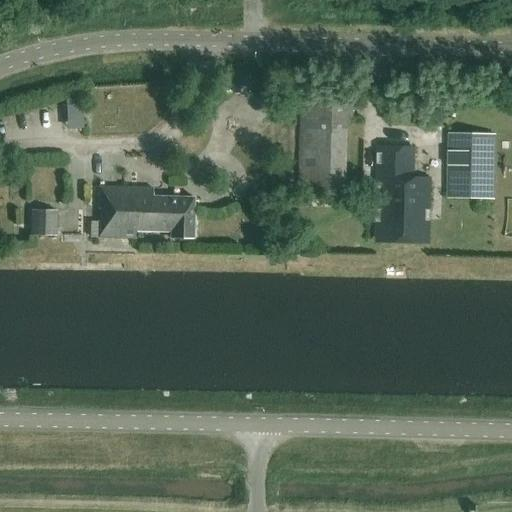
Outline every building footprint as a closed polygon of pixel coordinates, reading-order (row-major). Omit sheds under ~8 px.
[(209,82),(189,81),(189,97),(209,98),(209,82)] [(354,88),(302,87),(301,130),(300,197),(345,197),(347,121),(353,121),(354,88)] [(70,120),(78,119),(77,99),(69,99),(70,120)] [(451,199),(494,200),(495,138),(452,137),(451,199)] [(381,240),(381,244),(429,244),(430,180),(413,180),(413,150),(379,150),(377,240),(381,240)] [(64,202),(65,175),(52,175),(51,202),(64,202)] [(153,190),(100,189),(99,209),(101,210),(101,223),(99,223),(98,240),(135,241),(135,233),(171,234),(170,240),(193,240),(195,200),(153,198),(153,190)] [(56,214),(32,213),(32,237),(56,238),(56,214)]
